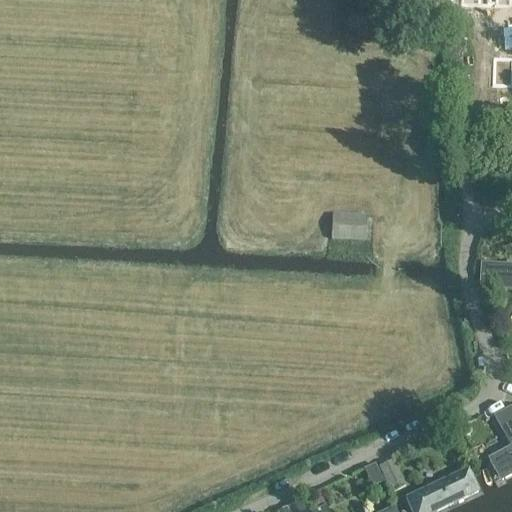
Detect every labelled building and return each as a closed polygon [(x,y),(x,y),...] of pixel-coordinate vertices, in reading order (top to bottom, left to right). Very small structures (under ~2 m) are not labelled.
[(511,8),(511,0),(466,0),(466,9),(511,8)] [(365,217),(331,215),(330,240),(365,241),(365,217)] [(482,264),(480,290),(482,290),(511,292),(511,266),(482,264)] [(511,410),(497,418),(511,447),(511,446),(511,410)] [(511,477),(511,447),(488,460),(500,484),(511,477)] [(391,494),(406,487),(393,462),(379,469),(391,494)] [(377,466),(365,471),(373,488),(384,484),(377,466)] [(440,511),(481,493),(469,469),(405,499),(411,511),(440,511)]
